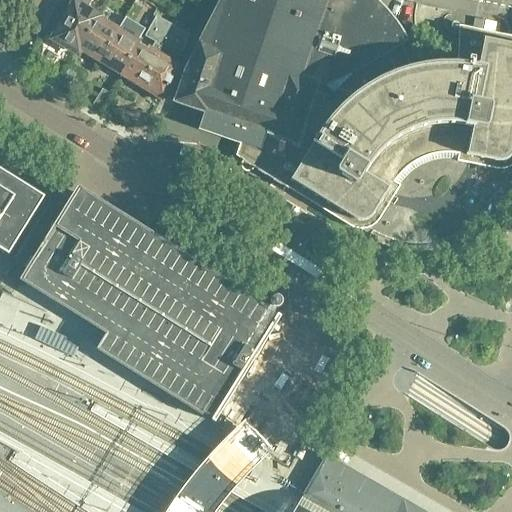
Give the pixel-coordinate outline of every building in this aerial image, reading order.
[(79,53),(97,19),(98,18),(83,9),(88,0),(76,0),(53,39),(78,54),(79,53)] [(511,36),(495,33),(459,26),(458,63),(453,63),(441,63),(438,63),(426,64),(422,65),(410,68),(407,60),(403,50),(402,48),(397,39),(391,30),(389,31),(384,24),(377,16),(370,9),(363,3),(359,0),(220,0),(185,69),(174,101),(204,112),(198,129),(247,146),(241,155),(263,168),(289,184),(291,181),(353,220),(354,220),(357,221),(361,222),(364,221),(367,220),(370,218),(372,215),(380,203),(387,207),(400,185),(393,181),(396,178),(398,176),(401,172),(404,169),(405,168),(409,165),(411,164),(417,160),(421,158),(425,156),(429,155),(434,154),(438,153),(443,153),(447,152),(452,153),(454,153),(458,153),(457,161),(492,168),(496,169),(500,169),(504,169),(508,168),(511,165),(511,36)] [(151,51),(157,55),(137,88),(161,102),(178,68),(167,62),(173,52),(179,56),(191,36),(158,16),(146,36),(156,42),(151,51)] [(98,65),(118,32),(97,19),(79,53),(98,65)] [(117,76),(137,43),(126,36),(132,25),(125,20),(118,32),(98,65),(117,76)] [(137,88),(157,55),(151,51),(137,43),(117,76),(137,88)] [(0,250),(7,255),(44,197),(25,185),(0,169),(0,250)] [(63,209),(20,279),(106,333),(97,347),(213,419),(278,315),(238,290),(118,215),(113,212),(96,201),(80,191),(76,189),(63,209)] [(422,511),(326,456),(323,462),(324,462),(320,469),(319,468),(316,473),(317,473),(313,480),(313,479),(310,485),(306,492),(305,492),(303,496),(293,511),(422,511)]
